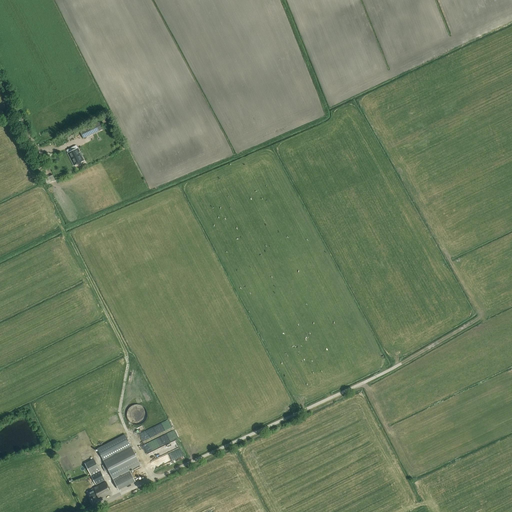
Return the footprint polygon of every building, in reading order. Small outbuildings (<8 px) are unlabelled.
[(103,129),(99,121),(79,131),(83,138),(103,129)] [(77,148),(76,145),(66,150),(68,153),(67,153),(74,166),(84,161),(77,148)] [(146,406),(132,405),(130,420),(144,421),(146,406)] [(177,458),(184,456),(182,451),(176,450),(181,448),(177,439),(179,438),(176,431),(154,440),(157,446),(156,450),(150,453),(152,457),(151,457),(152,460),(156,458),(158,461),(162,462),(163,462),(163,463),(166,462),(166,460),(167,462),(171,460),(172,464),(176,462),(177,460),(173,459),(177,457),(177,458)] [(129,470),(140,464),(125,434),(97,448),(105,465),(102,467),(106,473),(109,472),(112,478),(129,470)] [(96,485),(105,480),(94,459),(85,463),(91,475),(87,477),(89,481),(93,479),(96,485)] [(135,481),(129,470),(112,478),(118,490),(135,481)] [(99,499),(112,493),(106,482),(87,492),(91,499),(97,495),(99,499)]
